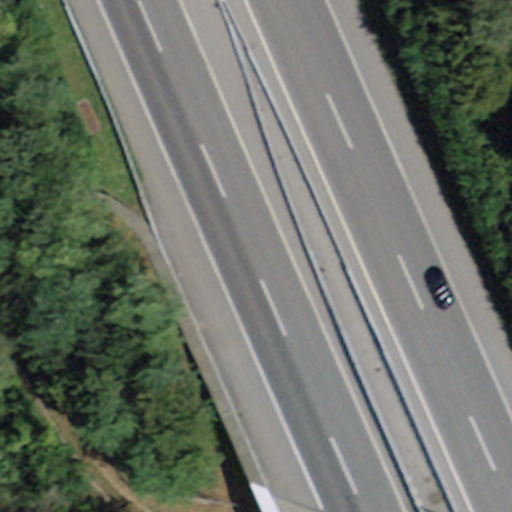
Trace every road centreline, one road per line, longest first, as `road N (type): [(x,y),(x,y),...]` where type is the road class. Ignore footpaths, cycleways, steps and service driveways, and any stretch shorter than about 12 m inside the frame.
road 1 (motorway): [(138,0),(365,511)]
road 2 (motorway): [(511,508),(284,0)]
road 3 (track): [(200,511),(0,194)]
